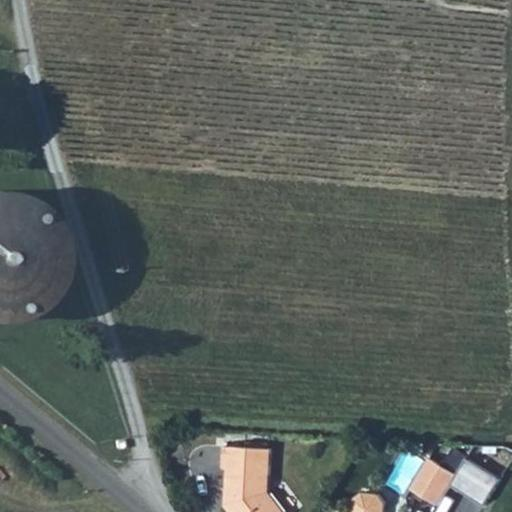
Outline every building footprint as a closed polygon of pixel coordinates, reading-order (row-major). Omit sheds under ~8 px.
[(26,314),(32,311),(38,307),(43,302),(48,297),(51,291),(55,285),(58,279),(60,272),(61,265),(62,258),(62,251),(61,244),(59,238),(57,231),(54,225),(50,219),(46,213),(41,208),(36,203),(30,200),(24,196),(18,194),(11,191),(4,190),(0,189),(0,321),(7,321),(14,320),(20,317),(26,314)] [(285,511),(269,491),(272,448),(224,446),(223,468),(228,468),(226,505),(231,511),(285,511)] [(431,459),(412,488),(441,506),(459,475),(431,459)] [(457,485),(490,505),(506,479),(474,459),(457,485)] [(387,511),(389,506),(383,497),(367,495),(358,501),(356,511),(387,511)]
